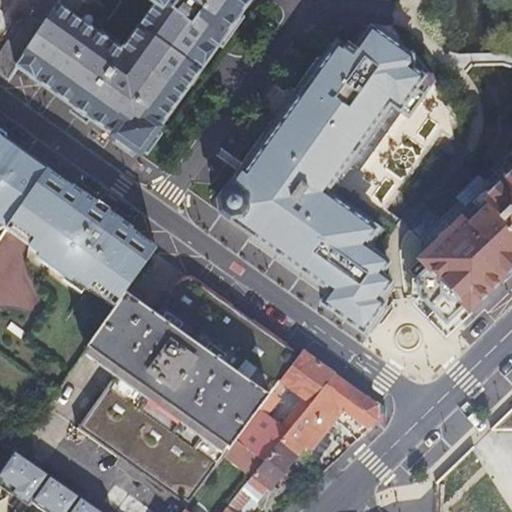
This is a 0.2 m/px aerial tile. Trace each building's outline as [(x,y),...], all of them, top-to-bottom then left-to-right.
[(59,0),(33,0),(33,1),(40,5),(12,45),(6,41),(0,50),(0,74),(6,79),(14,67),(31,42),(33,39),(42,25),(53,9),(55,7),(59,0)] [(117,140),(139,155),(157,129),(160,124),(161,125),(250,0),(148,0),(156,5),(121,53),(55,7),(53,9),(42,25),(33,39),(31,42),(14,67),(117,140)] [(343,51),(337,47),(245,175),(240,171),(218,202),(233,212),(228,219),(330,292),(322,305),(368,337),(388,309),(378,302),(391,283),(380,276),(388,264),(364,247),(375,231),(326,196),(331,188),(330,187),(347,162),(360,170),(401,113),(409,118),(433,82),(412,53),(409,58),(370,30),(354,52),(346,46),(343,51)] [(0,227),(4,230),(5,228),(9,222),(12,218),(45,170),(46,169),(26,155),(21,151),(9,143),(6,141),(6,140),(0,136),(0,227)] [(418,296),(450,330),(496,286),(511,270),(511,151),(419,241),(417,242),(418,296)] [(150,256),(155,249),(130,231),(131,230),(124,225),(115,219),(95,204),(89,200),(86,198),(71,187),(70,188),(50,174),(51,173),(46,169),(45,170),(12,218),(9,222),(34,240),(30,246),(29,247),(41,255),(38,258),(72,281),(74,278),(89,289),(89,288),(94,282),(119,300),(123,294),(149,257),(150,256)] [(34,240),(9,222),(5,228),(30,246),(34,240)] [(235,440),(299,355),(188,274),(157,318),(123,294),(119,300),(115,306),(86,347),(120,371),(80,426),(128,461),(187,504),(235,440)] [(94,282),(89,288),(115,306),(119,300),(94,282)] [(235,440),(263,461),(278,443),(333,376),(319,365),(300,352),(299,355),(235,440)] [(333,376),(278,443),(301,462),(335,420),(356,442),(356,441),(376,422),(376,407),(333,376)] [(16,416),(15,416),(18,419),(24,423),(33,411),(24,404),(16,416)] [(511,408),(511,409),(486,433),(511,433),(511,408)] [(263,461),(226,507),(232,511),(254,511),(276,487),(271,483),(278,475),(281,471),(285,465),(288,461),(289,460),(300,469),(304,465),(301,462),(278,443),(263,461)] [(102,511),(14,450),(0,469),(0,487),(11,496),(13,493),(29,505),(30,503),(42,511),(102,511)] [(285,474),(289,469),(285,465),(281,471),(285,474)]
